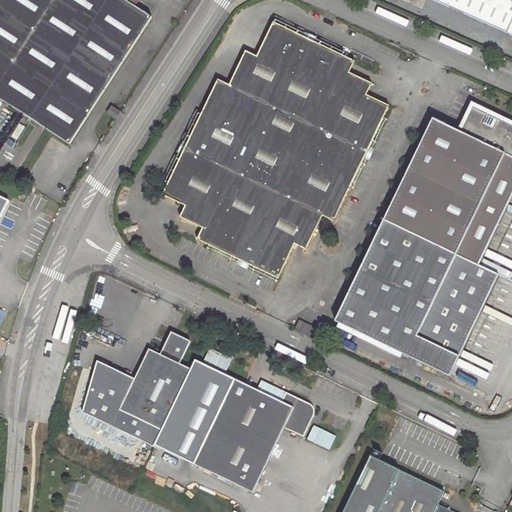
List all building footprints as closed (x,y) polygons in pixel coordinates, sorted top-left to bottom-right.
[(0,0),(0,99),(70,145),(153,17),(136,7),(140,0),(0,0)] [(511,0),(435,0),(511,33),(511,0)] [(304,37),(305,35),(275,20),(274,23),(304,37)] [(355,62),(342,56),(313,41),(304,37),(274,23),(258,57),(247,52),(230,85),(219,80),(202,115),(188,144),(183,153),(169,183),(163,195),(186,206),(180,218),(203,229),(198,240),(210,246),(239,260),(248,264),(278,278),(279,279),(295,245),(307,250),(323,216),(335,222),(351,187),(366,158),(370,148),(386,116),(390,106),(367,95),(373,84),(350,72),(355,62)] [(344,53),(314,39),(313,41),(342,56),(344,53)] [(117,118),(121,112),(112,106),(108,113),(117,118)] [(463,133),(435,120),(337,323),(452,377),(501,276),(481,267),(511,203),(511,124),(499,118),(498,120),(474,109),(463,133)] [(199,113),(185,143),(188,144),(202,115),(199,113)] [(388,117),(386,116),(370,148),(373,149),(388,117)] [(180,152),(181,152),(183,153),(188,144),(185,143),(184,142),(180,152)] [(374,149),(373,149),(370,148),(366,158),(368,159),(369,159),(374,149)] [(166,182),(169,183),(183,153),(181,152),(166,182)] [(354,188),(368,159),(366,158),(351,187),(354,188)] [(0,218),(9,202),(0,197),(0,218)] [(208,248),(238,262),(239,260),(210,246),(208,248)] [(247,268),(247,267),(248,264),(239,260),(238,262),(237,263),(247,268)] [(277,281),(278,278),(248,264),(247,267),(277,281)] [(296,330),(318,341),(322,332),(300,321),(296,330)] [(155,447),(192,370),(180,365),(191,342),(172,333),(161,356),(150,350),(136,380),(98,362),(83,414),(155,448),(155,447)] [(282,403),(196,361),(192,370),(155,447),(254,494),(285,429),(304,438),(315,416),(315,415),(315,414),(315,413),(316,412),(315,412),(315,411),(315,410),(315,409),(314,407),(313,407),(312,405),(287,393),(282,403)] [(445,492),(371,457),(344,511),(454,511),(439,505),(445,492)]
